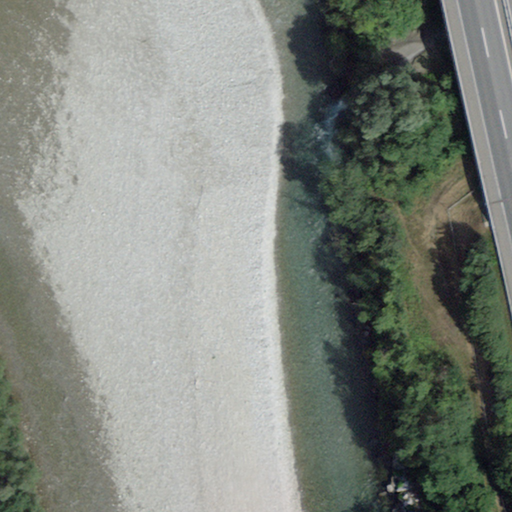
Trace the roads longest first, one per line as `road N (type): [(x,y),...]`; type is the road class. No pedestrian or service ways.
road 1 (track): [(500,511),(424,203),(454,169),(511,152)]
road 2 (motorway): [(474,0),(511,172)]
